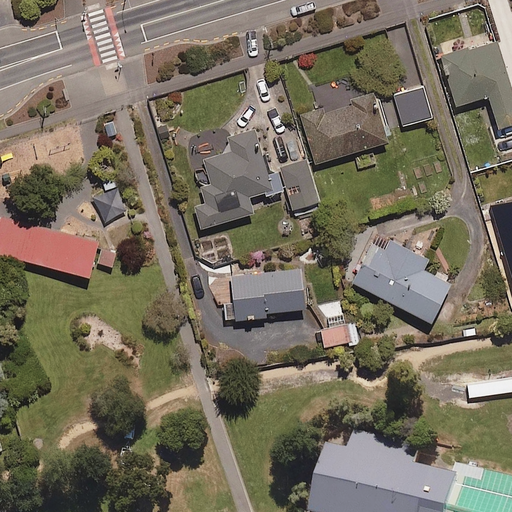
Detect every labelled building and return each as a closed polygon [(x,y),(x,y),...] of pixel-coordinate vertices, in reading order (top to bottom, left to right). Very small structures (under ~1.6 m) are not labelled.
[(495,122),(511,116),(511,92),(493,33),(438,51),(454,100),(485,90),(495,122)] [(401,121),(430,112),(421,81),(392,89),(401,121)] [(313,159),(389,135),(373,87),(298,111),(313,159)] [(277,161),(265,165),(252,123),(224,131),(229,144),(191,156),(203,196),(190,199),(198,224),(251,208),(246,192),(283,181),(292,211),(320,202),(305,152),(277,161)] [(468,162),(496,154),(491,136),(462,143),(468,162)] [(511,196),(487,205),(511,278),(511,196)] [(99,241),(1,216),(1,219),(0,218),(0,254),(89,277),(99,241)] [(420,262),(425,251),(372,227),(349,276),(427,313),(446,274),(420,262)] [(101,249),(97,263),(112,268),(116,253),(101,249)] [(262,306),(302,301),(297,262),(227,271),(232,315),(263,311),(262,306)] [(321,342),(356,335),(353,318),(318,325),(321,342)] [(348,448),(324,443),(309,511),(448,511),(457,476),(452,475),(413,466),(419,444),(352,429),(348,448)] [(511,511),(511,476),(455,463),(452,475),(457,476),(448,511),(511,511)]
